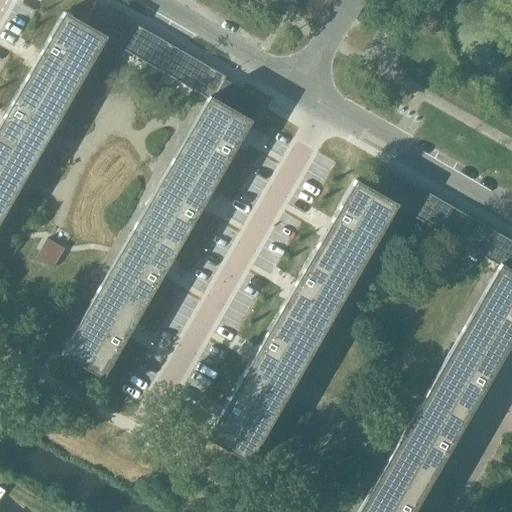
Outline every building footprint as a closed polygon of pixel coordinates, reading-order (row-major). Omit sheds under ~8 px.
[(95,2),(82,24),(105,37),(104,39),(114,45),(128,21),(95,2)] [(63,13),(25,80),(67,103),(104,39),(105,37),(82,24),(63,13)] [(128,21),(114,45),(146,63),(160,39),(128,21)] [(160,39),(146,63),(178,82),(192,58),(160,39)] [(192,58),(178,82),(207,99),(208,97),(212,99),(224,79),(225,77),(192,58)] [(224,79),(212,99),(225,107),(237,87),(224,79)] [(0,150),(29,169),(67,103),(25,80),(0,122),(0,150)] [(211,188),(211,189),(235,148),(250,121),(225,107),(212,99),(208,97),(207,99),(169,166),(211,188)] [(0,219),(29,169),(0,150),(0,219)] [(174,253),(211,188),(169,166),(132,229),(174,253)] [(385,169),(372,192),(396,205),(395,207),(409,215),(423,191),(385,169)] [(358,271),(395,207),(396,205),(395,205),(354,181),(316,245),(358,271)] [(423,191),(409,215),(446,237),(460,212),(423,191)] [(460,212),(446,237),(483,258),(497,234),(460,212)] [(139,313),(174,253),(132,229),(97,289),(139,313)] [(511,242),(497,234),(483,258),(498,266),(499,265),(511,272),(511,242)] [(39,251),(35,259),(52,269),(57,262),(64,249),(46,239),(39,251)] [(322,333),(358,271),(316,245),(280,309),(322,333)] [(460,332),(502,355),(511,338),(511,272),(499,265),(498,266),(460,332)] [(102,378),(139,313),(97,289),(60,354),(102,378)] [(287,395),(322,333),(280,309),(244,372),(287,395)] [(466,419),(502,355),(460,332),(425,394),(466,419)] [(248,462),(286,396),(244,372),(206,438),(248,462)] [(428,484),(466,419),(425,394),(388,458),(428,484)] [(337,408),(326,426),(343,436),(355,417),(337,407),(337,408)] [(412,511),(428,485),(387,459),(356,511),(412,511)]
